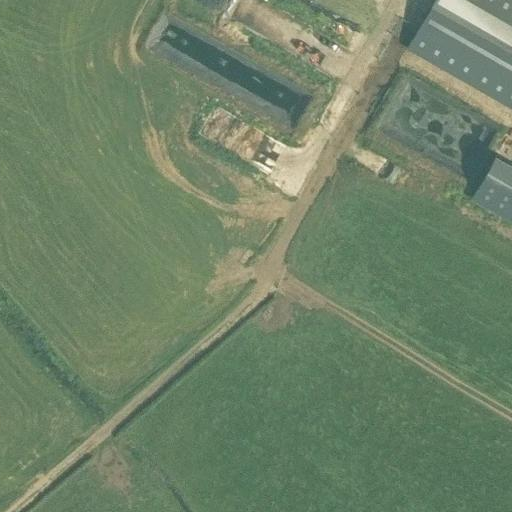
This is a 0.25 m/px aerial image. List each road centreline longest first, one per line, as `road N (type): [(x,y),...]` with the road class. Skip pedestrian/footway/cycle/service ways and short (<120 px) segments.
road 1 (track): [(13,511),(278,272),(511,416)]
road 2 (track): [(278,272),(277,254),(378,77),(363,67),(399,0)]
